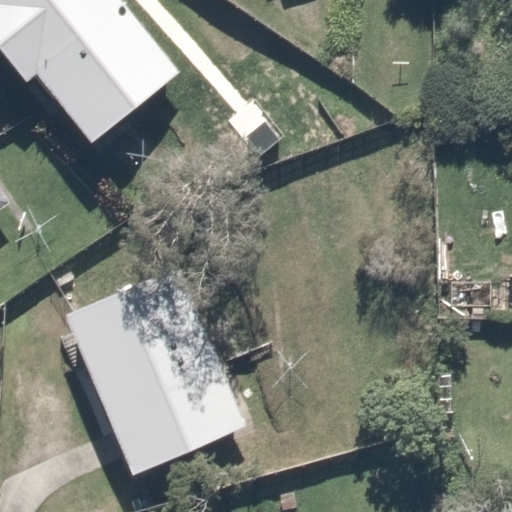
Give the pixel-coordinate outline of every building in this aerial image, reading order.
[(116,0),(0,0),(0,57),(33,98),(47,87),(96,146),(180,78),(116,0)] [(0,209),(19,196),(0,169),(0,209)] [(178,266),(57,321),(129,481),(250,427),(178,266)] [(499,323),(501,283),(447,280),(445,320),(499,323)] [(511,283),(501,283),(499,323),(511,323),(511,283)]
